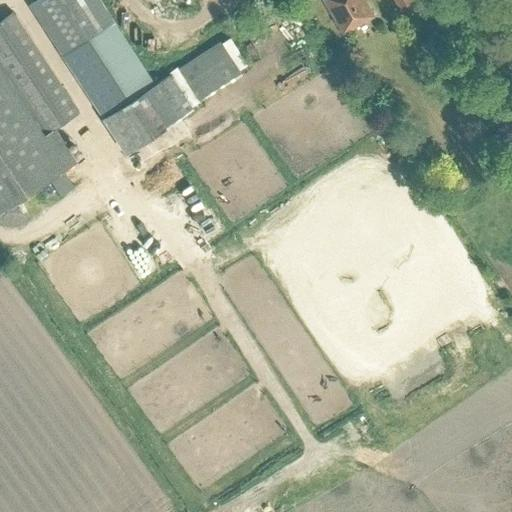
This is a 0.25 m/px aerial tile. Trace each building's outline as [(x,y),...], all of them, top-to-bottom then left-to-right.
[(113,20),(100,0),(31,0),(27,3),(60,54),(72,47),(96,31),(113,20)] [(323,0),(342,33),(373,15),(364,0),(323,0)] [(394,0),(404,15),(418,6),(413,0),(394,0)] [(77,111),(13,9),(0,18),(0,212),(76,160),(53,127),(77,111)] [(135,93),(96,31),(72,47),(110,108),(135,93)] [(240,72),(219,39),(101,116),(124,152),(193,107),(191,104),(240,72)] [(168,380),(185,370),(171,345),(153,355),(168,380)]
